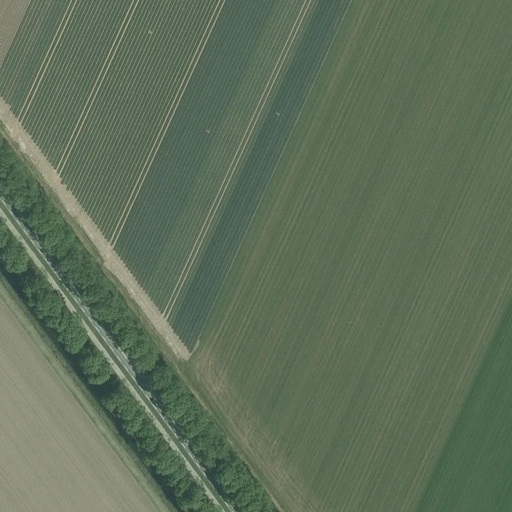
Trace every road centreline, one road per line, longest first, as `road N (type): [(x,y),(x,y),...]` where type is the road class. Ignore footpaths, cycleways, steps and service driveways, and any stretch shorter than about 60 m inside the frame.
road 1 (secondary): [(240,511),(0,188)]
road 2 (unknown): [(360,0),(511,62)]
